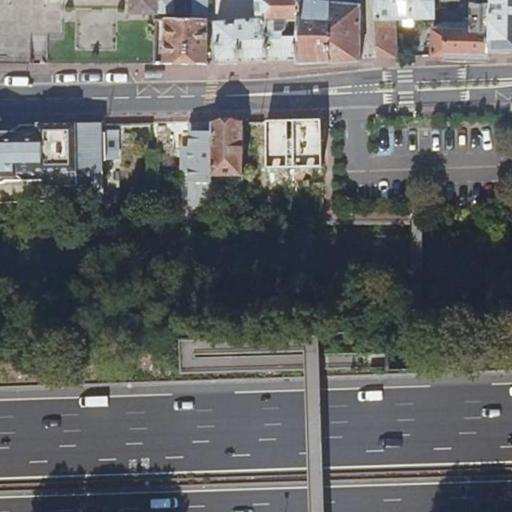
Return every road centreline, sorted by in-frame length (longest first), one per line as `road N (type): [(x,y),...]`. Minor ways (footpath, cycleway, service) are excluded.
road 1 (tertiary): [(0,103),(511,82)]
road 2 (motorway): [(511,421),(0,439)]
